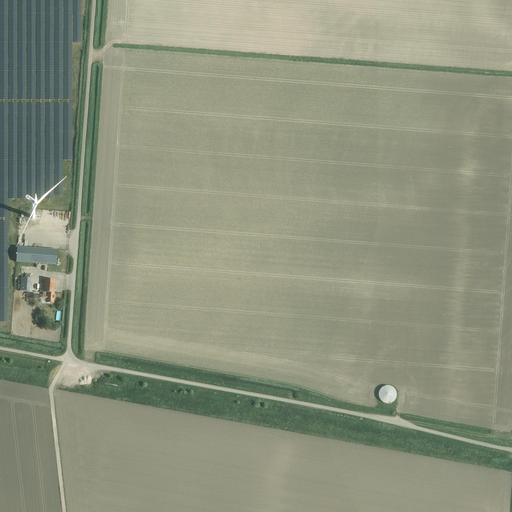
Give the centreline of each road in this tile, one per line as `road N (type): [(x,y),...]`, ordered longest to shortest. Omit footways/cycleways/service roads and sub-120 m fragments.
road 1 (unclassified): [(511,451),(67,360)]
road 2 (unclassified): [(67,360),(94,0)]
